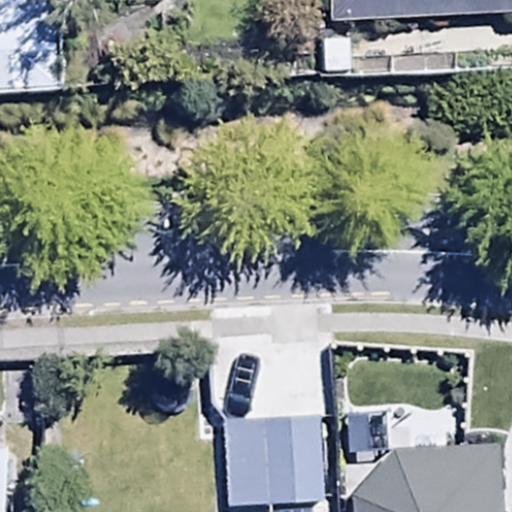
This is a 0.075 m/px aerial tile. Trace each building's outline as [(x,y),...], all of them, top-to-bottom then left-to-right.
[(511,0),(328,0),(330,31),(511,21),(511,0)] [(64,1),(0,2),(0,101),(67,100),(64,1)] [(323,427),(223,430),(225,511),(294,511),(325,511),(323,427)] [(400,454),(355,504),(354,511),(508,511),(506,450),(400,454)] [(6,511),(9,456),(0,455),(0,511),(6,511)]
